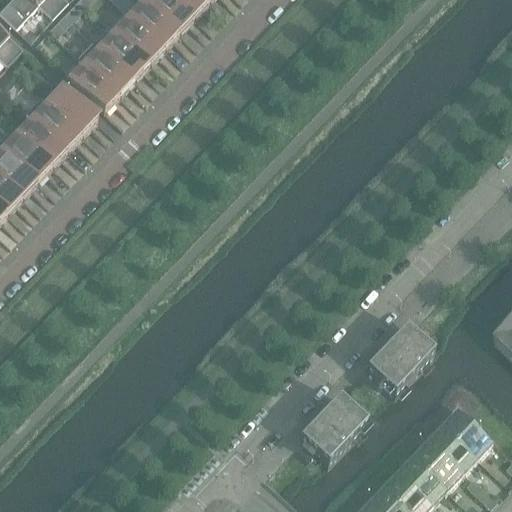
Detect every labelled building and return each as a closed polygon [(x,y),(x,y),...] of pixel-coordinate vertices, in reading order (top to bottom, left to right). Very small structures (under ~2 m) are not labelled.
[(68,9),(58,0),(16,0),(0,17),(0,21),(15,36),(37,12),(52,26),(68,9)] [(194,25),(166,0),(140,0),(138,2),(144,8),(179,41),(194,25)] [(208,10),(198,0),(166,0),(194,25),(208,10)] [(217,0),(198,0),(208,10),(217,0)] [(83,1),(79,6),(86,12),(90,8),(83,1)] [(179,41),(144,8),(129,24),(164,57),(179,41)] [(164,57),(129,24),(115,40),(149,72),(164,57)] [(0,69),(5,74),(23,56),(0,34),(0,69)] [(149,72),(115,40),(100,55),(134,88),(149,72)] [(45,54),(39,48),(34,54),(40,60),(45,54)] [(134,88),(100,55),(85,71),(119,104),(134,88)] [(119,104),(85,71),(69,87),(103,120),(119,104)] [(4,84),(0,88),(0,95),(4,100),(9,95),(8,88),(4,84)] [(97,127),(63,94),(47,111),(81,143),(97,127)] [(81,143),(47,111),(32,126),(66,159),(81,143)] [(66,159),(32,126),(17,142),(51,174),(66,159)] [(51,174),(17,142),(2,158),(37,190),(51,174)] [(37,190),(2,158),(0,160),(0,185),(21,206),(37,190)] [(21,206),(0,185),(0,215),(7,222),(21,206)] [(511,328),(494,347),(511,363),(511,362),(511,363),(511,364),(511,328)] [(394,403),(433,362),(406,335),(366,377),(394,403)] [(327,474),(367,432),(339,405),(299,447),(320,467),(325,472),(327,474)] [(494,450),(459,418),(444,434),(478,467),(494,450)] [(478,467),(444,434),(429,450),(463,482),(478,467)] [(463,482),(429,450),(414,465),(448,498),(463,482)] [(435,511),(448,498),(414,465),(399,481),(432,511),(435,511)] [(432,511),(399,481),(384,497),(400,511),(432,511)] [(479,504),(486,497),(474,485),(467,493),(479,504)] [(400,511),(384,497),(369,511),(400,511)] [(495,511),(498,509),(486,497),(479,504),(487,511),(495,511)]
